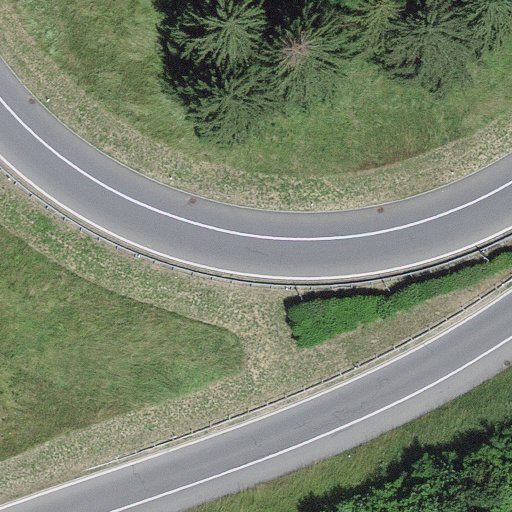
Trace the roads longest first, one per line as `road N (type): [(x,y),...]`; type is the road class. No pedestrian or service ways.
road 1 (motorway): [(511,203),(432,237),(351,254),(275,256),(132,220),(51,172),(0,125)]
road 2 (motorway): [(60,511),(362,400),(511,316)]
